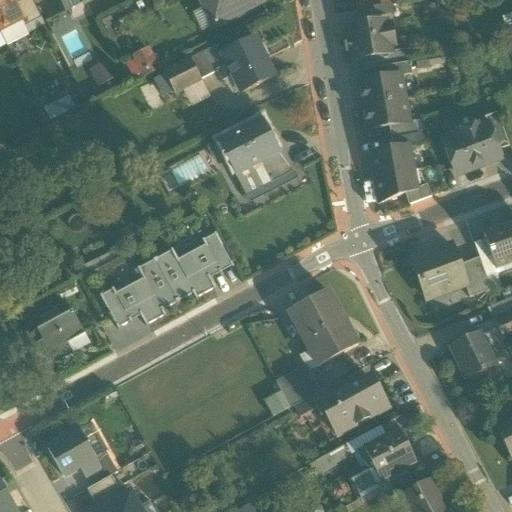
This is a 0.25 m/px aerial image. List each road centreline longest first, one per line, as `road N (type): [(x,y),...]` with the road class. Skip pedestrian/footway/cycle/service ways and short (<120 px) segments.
road 1 (residential): [(0,429),(353,244)]
road 2 (residential): [(490,511),(353,244)]
road 3 (residential): [(353,244),(318,0)]
road 4 (residential): [(353,244),(511,186)]
